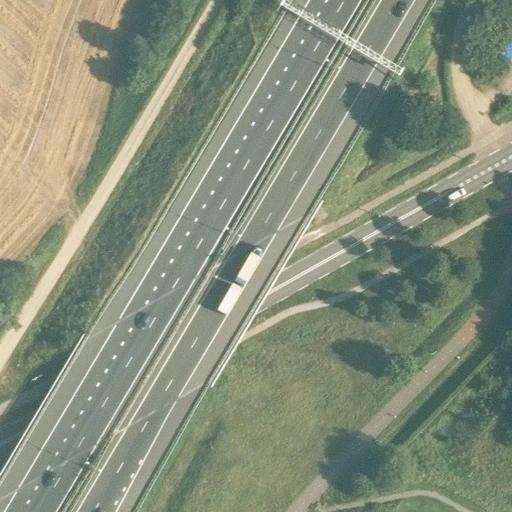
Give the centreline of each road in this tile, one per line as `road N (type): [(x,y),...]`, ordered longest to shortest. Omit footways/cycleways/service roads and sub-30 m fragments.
road 1 (motorway): [(344,0),(37,511)]
road 2 (motorway): [(93,511),(398,0)]
road 3 (secondary): [(0,447),(511,158)]
road 4 (track): [(219,0),(0,365)]
road 5 (track): [(485,142),(460,81),(481,0)]
